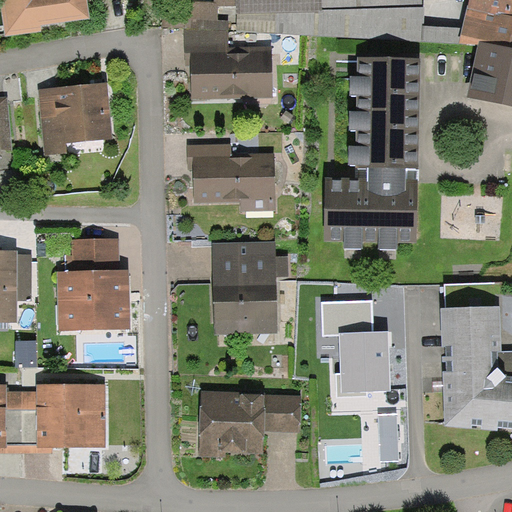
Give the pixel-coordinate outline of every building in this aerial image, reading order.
[(1,0),(7,35),(44,29),(41,24),(89,16),(86,0),(1,0)] [(236,15),(236,31),(428,46),(427,6),(423,7),(423,0),(216,0),(216,3),(221,3),(221,15),(236,15)] [(511,0),(470,0),(469,10),(511,19),(511,0)] [(191,100),(273,98),(272,47),(228,48),(229,20),(219,21),(220,3),(174,1),(174,28),(187,28),(188,65),(191,65),(191,100)] [(511,19),(469,10),(460,48),(480,53),(470,97),(511,106),(511,19)] [(397,245),(415,245),(418,62),(361,61),(360,81),(353,81),(353,97),(358,97),(358,115),(352,115),(351,129),(359,129),(358,148),(352,148),(351,166),(359,166),(359,184),(328,184),(328,241),(348,241),(348,250),(363,250),(363,243),(380,243),(380,251),(397,251),(397,245)] [(81,86),(39,91),(46,155),(65,153),(64,143),(113,138),(107,84),(81,86)] [(0,148),(13,147),(9,98),(0,98),(0,148)] [(188,173),(195,172),(196,203),(240,202),(240,214),(277,213),(275,155),(233,156),(233,145),(188,146),(188,173)] [(76,240),(76,274),(121,273),(120,239),(76,240)] [(213,335),(279,333),(277,277),(289,277),(288,257),(277,257),(276,241),(211,243),(213,335)] [(0,322),(18,323),(18,303),(32,303),(32,255),(18,255),(18,252),(0,252),(0,322)] [(76,274),(59,275),(60,331),(130,330),(129,273),(121,273),(76,274)] [(446,286),(447,310),(496,308),(495,295),(502,294),(501,283),(446,286)] [(372,301),(322,303),(323,336),(341,335),(342,375),(337,375),(337,397),(368,396),(367,391),(391,390),(389,331),(373,332),(372,301)] [(511,352),(501,352),(500,308),(496,308),(447,310),(442,310),(445,427),(511,432),(511,352)] [(105,386),(38,386),(38,393),(38,448),(54,448),(105,448),(105,386)] [(38,393),(6,393),(6,448),(0,448),(0,455),(54,455),(54,448),(38,448),(38,393)] [(243,394),(203,394),(202,456),(222,456),(222,452),(265,453),(265,431),(265,397),(243,397),(243,394)] [(265,397),(265,431),(301,431),(301,398),(265,397)] [(397,414),(380,415),(382,462),(400,462),(397,414)]
